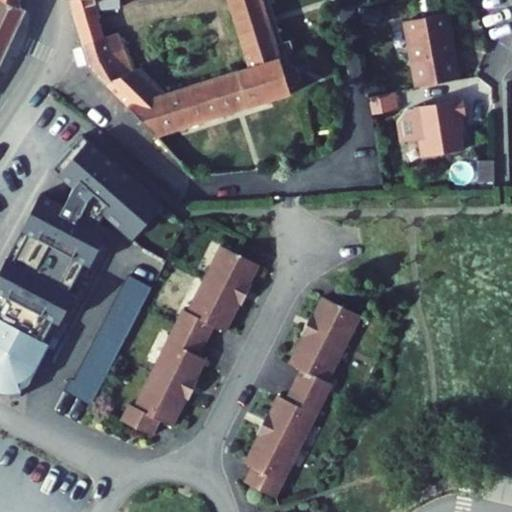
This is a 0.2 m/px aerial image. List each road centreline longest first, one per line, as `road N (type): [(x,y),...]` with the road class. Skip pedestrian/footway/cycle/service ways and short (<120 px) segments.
road 1 (residential): [(361,153),(344,168),(301,182),(190,184),(40,46)]
road 2 (residential): [(195,471),(301,262),(290,213)]
road 3 (unknown): [(41,434),(137,250)]
